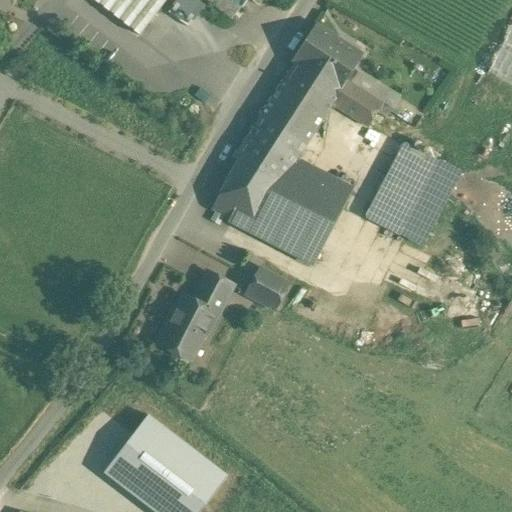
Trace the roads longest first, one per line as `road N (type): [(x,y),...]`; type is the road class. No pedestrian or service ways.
road 1 (track): [(0,493),(91,372),(307,0)]
road 2 (track): [(0,218),(91,372)]
